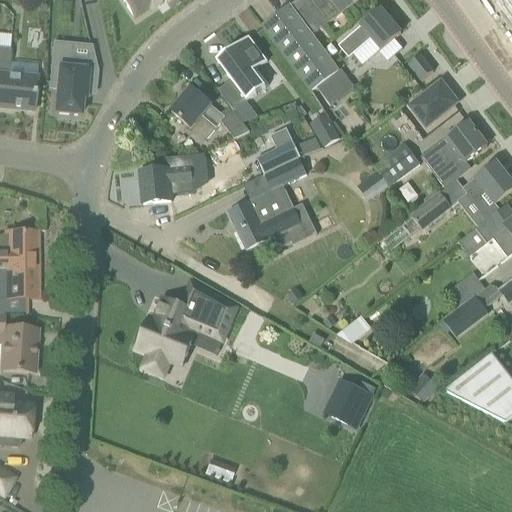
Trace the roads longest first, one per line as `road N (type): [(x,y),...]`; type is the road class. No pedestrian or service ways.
road 1 (residential): [(68,511),(90,170)]
road 2 (unclassified): [(90,170),(138,76),(185,27),(226,0)]
road 3 (unclassified): [(511,108),(434,0)]
